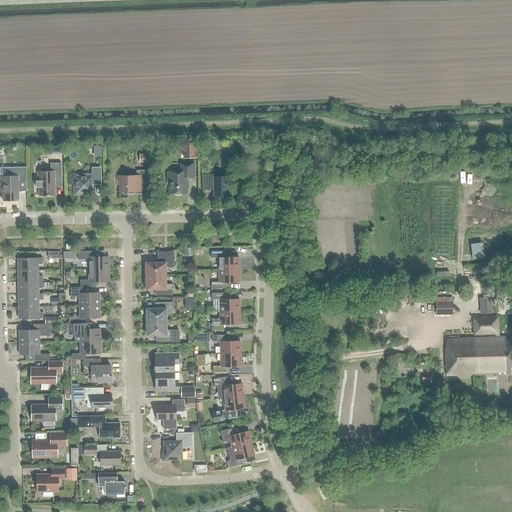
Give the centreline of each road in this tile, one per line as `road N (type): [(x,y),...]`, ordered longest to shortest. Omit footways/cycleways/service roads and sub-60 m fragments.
road 1 (residential): [(283,464),(229,478),(157,480),(141,469),(125,219)]
road 2 (unclassified): [(283,464),(266,404),(260,227),(243,216),(125,219)]
road 3 (unclassified): [(125,219),(0,224)]
